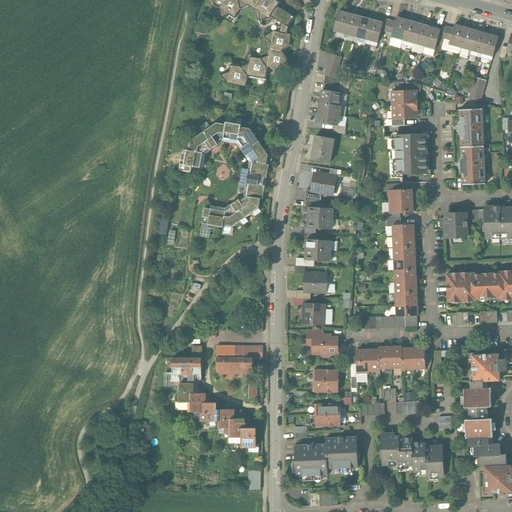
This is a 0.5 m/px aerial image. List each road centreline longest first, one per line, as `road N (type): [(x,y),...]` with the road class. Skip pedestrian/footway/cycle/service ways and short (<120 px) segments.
road 1 (residential): [(274,511),(278,251),(317,0)]
road 2 (track): [(278,251),(238,255),(143,370),(121,468),(100,511)]
road 3 (residential): [(357,505),(369,485),(367,425),(433,414)]
road 4 (residential): [(432,334),(428,205),(443,195)]
